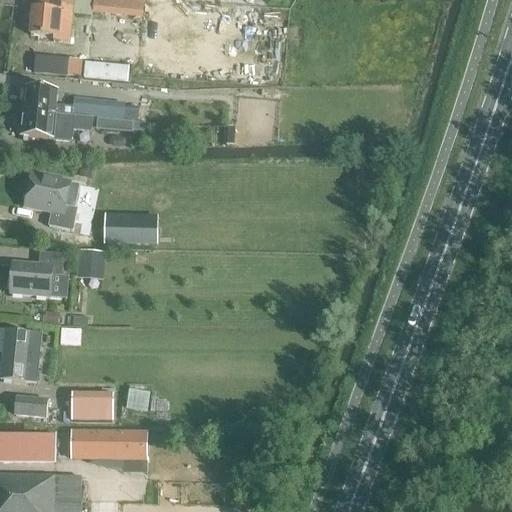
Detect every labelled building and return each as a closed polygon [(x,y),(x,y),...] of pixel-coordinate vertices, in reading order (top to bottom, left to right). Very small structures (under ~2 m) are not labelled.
[(31,37),(54,39),(54,43),(70,45),(74,0),(49,0),(49,11),(34,9),(31,37)] [(49,0),(34,0),(34,9),(49,11),(49,0)] [(75,0),(75,6),(93,8),(92,14),(142,19),(144,0),(141,0),(75,0)] [(34,74),(66,77),(80,78),(81,62),(36,57),(34,74)] [(21,138),(53,141),(69,143),(70,140),(72,140),(73,132),(91,133),(92,120),(72,118),(73,109),(57,107),(58,92),(26,89),(21,138)] [(75,104),(74,117),(123,122),(125,109),(75,104)] [(212,127),(212,147),(227,147),(226,127),(212,127)] [(80,176),(91,178),(94,167),(83,165),(80,176)] [(66,208),(71,184),(32,176),(25,209),(51,215),(48,228),(73,233),(78,211),(66,208)] [(158,217),(104,217),(104,246),(158,247),(158,217)] [(77,278),(77,281),(104,283),(106,255),(80,253),(79,253),(77,278)] [(39,267),(13,265),(10,296),(51,299),(67,301),(69,279),(62,278),(64,256),(40,254),(39,267)] [(44,326),(58,327),(59,315),(45,313),(44,326)] [(73,319),(72,329),(81,330),(87,330),(89,321),(73,319)] [(61,330),(60,346),(67,347),(71,347),(80,348),(80,347),(80,342),(81,332),(61,330)] [(0,355),(3,355),(2,363),(1,382),(36,385),(41,335),(1,332),(0,341),(0,355)] [(129,410),(147,411),(149,393),(130,391),(129,410)] [(16,417),(47,420),(48,402),(17,399),(16,417)] [(113,402),(71,401),(71,421),(113,422),(113,402)] [(72,460),(147,461),(147,436),(72,435),(72,460)] [(0,467),(55,468),(55,461),(55,437),(0,436),(0,467)] [(80,511),(81,479),(21,478),(0,477),(0,511),(80,511)]
